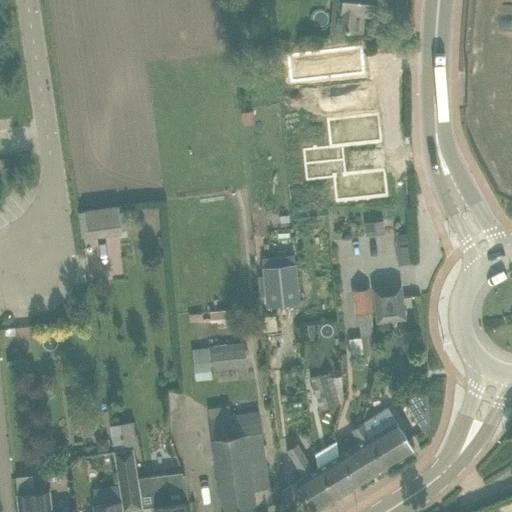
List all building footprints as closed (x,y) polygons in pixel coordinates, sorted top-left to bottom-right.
[(332,0),(330,28),(361,31),(363,13),(374,14),(375,0),(332,0)] [(357,48),(282,56),(285,84),(360,76),(357,48)] [(251,110),(241,111),(242,120),(252,118),(251,110)] [(118,205),(85,210),(89,237),(122,232),(118,205)] [(363,223),(365,234),(379,233),(377,221),(363,223)] [(264,264),(295,259),(294,252),(263,257),(264,264)] [(299,303),(296,273),(294,263),(263,267),(267,306),(299,303)] [(371,287),(371,288),(376,323),(406,319),(401,283),(371,287)] [(357,314),(362,354),(375,352),(370,312),(373,312),(370,288),(352,290),(355,314),(357,314)] [(374,323),(375,334),(389,334),(388,323),(374,323)] [(191,349),(195,380),(213,378),(212,371),(246,366),(243,342),(208,346),(208,347),(191,349)] [(310,377),(320,409),(340,403),(330,371),(310,377)] [(229,415),(227,405),(206,408),(221,511),(267,511),(267,504),(272,504),(259,410),(229,415)] [(387,407),(363,422),(370,434),(367,436),(386,467),(414,450),(387,407)] [(357,442),(339,453),(339,454),(358,484),(386,467),(367,436),(370,434),(363,422),(350,430),(357,442)] [(101,438),(96,444),(97,450),(109,448),(107,437),(101,438)] [(336,497),(317,466),(313,469),(297,444),(286,451),(302,476),(295,480),(314,511),(336,497)] [(113,451),(122,511),(142,508),(133,448),(113,451)] [(339,453),(317,466),(336,497),(358,484),(339,454),(339,453)] [(152,490),(154,506),(153,506),(154,511),(189,511),(184,473),(165,476),(166,488),(152,490)] [(15,476),(18,511),(50,511),(48,491),(34,493),(32,474),(15,476)] [(121,511),(120,501),(93,505),(93,511),(121,511)]
